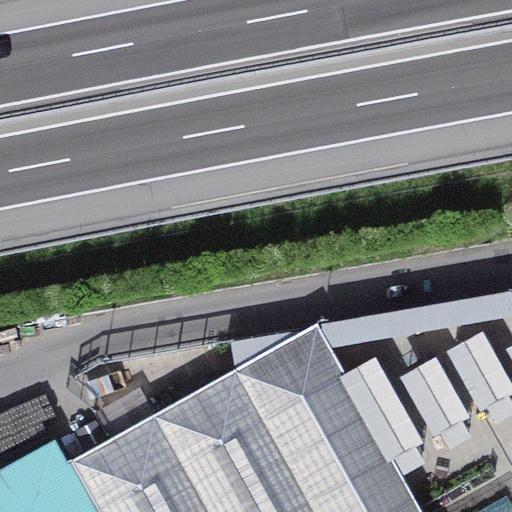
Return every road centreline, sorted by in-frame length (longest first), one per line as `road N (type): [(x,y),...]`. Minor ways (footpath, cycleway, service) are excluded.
road 1 (motorway): [(0,182),(511,85)]
road 2 (motorway): [(463,0),(0,83)]
